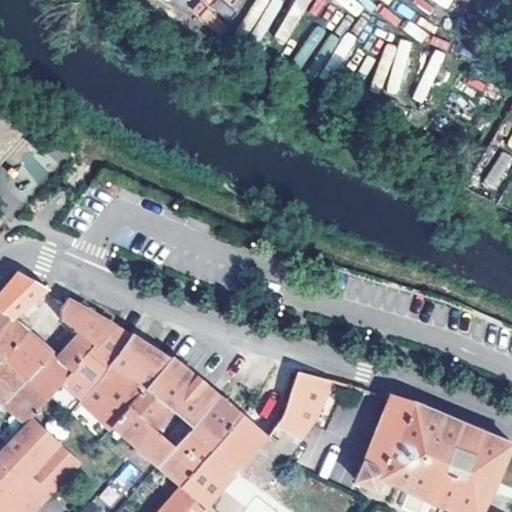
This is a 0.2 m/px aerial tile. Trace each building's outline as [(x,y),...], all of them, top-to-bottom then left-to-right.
[(0,295),(0,308),(12,318),(49,289),(19,273),(5,289),(0,295)] [(77,331),(95,348),(116,326),(86,309),(69,299),(61,310),(63,317),(77,331)] [(18,323),(12,318),(0,308),(0,364),(29,333),(18,323)] [(62,383),(82,400),(113,362),(133,335),(116,326),(95,348),(73,371),(62,383)] [(59,358),(73,371),(95,348),(77,331),(74,335),(76,339),(71,345),(59,358)] [(0,401),(25,424),(31,417),(51,395),(62,383),(73,371),(59,358),(50,350),(29,333),(0,364),(0,401)] [(113,362),(148,384),(172,356),(154,346),(133,335),(113,362)] [(193,425),(219,394),(195,373),(174,354),(172,356),(148,384),(147,386),(172,407),(191,423),(193,425)] [(112,427),(114,425),(147,386),(148,384),(113,362),(82,400),(112,427)] [(336,381),(299,370),(279,420),(266,437),(239,471),(261,491),(284,463),(320,409),(327,395),(336,381)] [(172,407),(147,386),(114,425),(183,484),(241,414),(240,413),(219,394),(193,425),(191,423),(174,442),(156,425),(172,407)] [(486,511),(483,511),(511,443),(455,419),(412,400),(393,395),(357,480),(377,488),(382,478),(464,511),(486,511)] [(174,442),(191,423),(172,407),(156,425),(174,442)] [(183,484),(210,507),(239,471),(266,437),(253,424),(241,414),(183,484)] [(25,424),(0,450),(0,511),(34,511),(80,463),(31,417),(25,424)] [(111,482),(120,493),(141,477),(132,465),(111,482)] [(106,484),(97,499),(113,508),(122,494),(106,484)] [(210,507),(183,484),(159,511),(209,511),(212,509),(210,507)]
